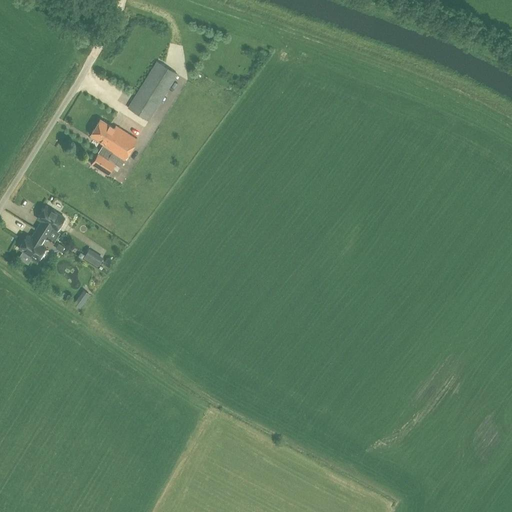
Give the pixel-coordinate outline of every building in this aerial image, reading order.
[(128,108),(149,121),(178,74),(157,61),(128,108)] [(108,176),(115,165),(119,167),(137,139),(115,126),(114,128),(100,119),(90,135),(104,144),(91,164),(108,176)] [(131,132),(141,127),(138,120),(127,125),(131,132)] [(64,210),(67,203),(56,198),(53,205),(64,210)] [(17,247),(36,259),(38,256),(40,255),(42,252),(42,250),(44,246),(40,244),(51,227),(55,230),(57,226),(60,226),(61,223),(61,221),(63,217),(45,205),(36,218),(40,220),(30,237),(26,234),(17,247)] [(84,258),(97,266),(103,257),(89,249),(84,258)] [(74,304),(80,308),(84,303),(78,298),(74,304)]
